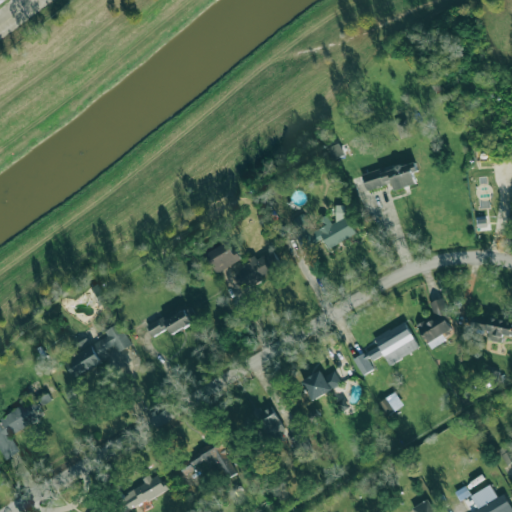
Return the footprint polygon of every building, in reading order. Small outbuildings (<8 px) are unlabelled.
[(411,136),(407,120),(397,122),(401,138),(411,136)] [(362,174),(366,190),(393,183),(394,190),(417,184),(414,172),(418,171),(415,161),(362,174)] [(356,233),(347,215),(332,223),(327,214),(319,218),(323,226),(314,230),(305,212),(292,219),(306,248),(324,239),(329,248),(356,233)] [(234,252),(229,242),(207,253),(216,273),(243,260),(238,250),(234,252)] [(282,267),(273,250),(233,271),(243,288),(282,267)] [(419,324),(429,348),(446,341),(443,334),(454,329),(441,298),(429,303),(435,317),(419,324)] [(172,333),(196,319),(187,303),(148,326),(153,336),(169,327),(172,333)] [(488,332),(487,340),(502,343),(503,334),(511,335),(511,321),(473,315),(471,329),(488,332)] [(420,349),(406,321),(374,337),(378,346),(354,359),(362,375),(374,369),(370,361),(384,354),(389,365),(420,349)] [(72,377),(111,358),(106,349),(114,345),(118,352),(132,345),(120,322),(105,330),(107,335),(91,344),(87,337),(77,342),(81,351),(63,360),(72,377)] [(343,384),(335,370),(325,376),(322,370),(303,380),(313,399),(343,384)] [(0,453),(3,459),(19,451),(10,433),(44,415),(39,407),(52,400),(48,392),(36,399),(35,397),(0,414),(0,453)] [(400,403),(394,394),(380,402),(386,412),(400,403)] [(258,412),(269,437),(284,430),(273,405),(258,412)] [(237,474),(220,440),(178,462),(184,473),(206,462),(207,463),(216,459),(227,479),(237,474)] [(498,450),(505,466),(511,462),(511,449),(510,445),(498,450)] [(168,489),(160,474),(117,496),(125,511),(168,489)] [(511,511),(511,506),(505,494),(472,511),(511,511)] [(435,511),(429,499),(413,508),(414,511),(435,511)]
